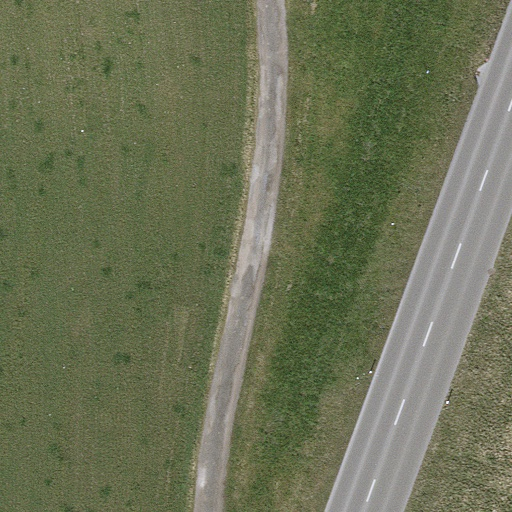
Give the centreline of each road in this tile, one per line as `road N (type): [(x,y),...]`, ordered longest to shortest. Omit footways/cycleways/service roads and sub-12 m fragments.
road 1 (unclassified): [(254,0),(265,165),(201,511)]
road 2 (secondary): [(511,90),(360,511)]
